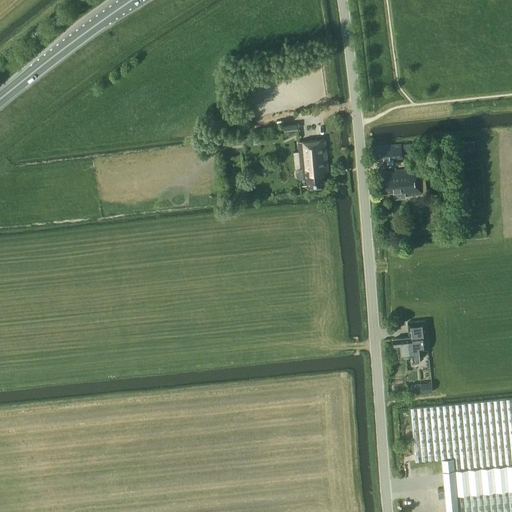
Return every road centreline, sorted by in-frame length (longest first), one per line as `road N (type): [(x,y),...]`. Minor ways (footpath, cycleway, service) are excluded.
road 1 (tertiary): [(341,0),(387,511)]
road 2 (trunk): [(0,99),(132,0)]
